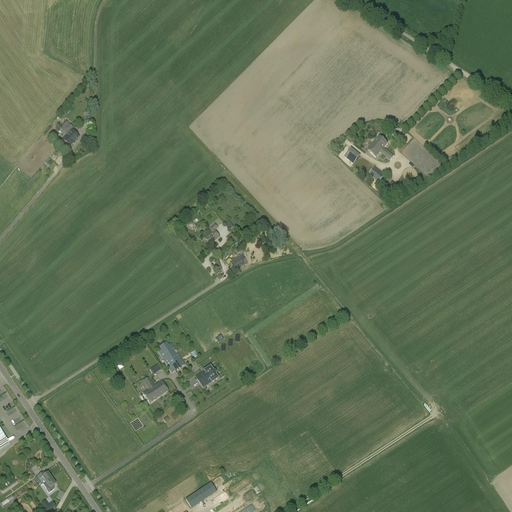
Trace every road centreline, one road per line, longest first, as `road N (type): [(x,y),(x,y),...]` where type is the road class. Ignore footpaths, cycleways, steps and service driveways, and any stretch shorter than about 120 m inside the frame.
road 1 (track): [(219,172),(321,275),(433,414),(285,511)]
road 2 (tertiary): [(100,511),(0,362)]
road 3 (residential): [(465,74),(356,0)]
